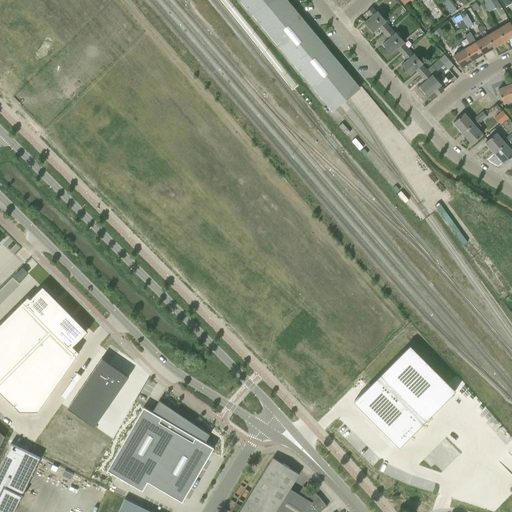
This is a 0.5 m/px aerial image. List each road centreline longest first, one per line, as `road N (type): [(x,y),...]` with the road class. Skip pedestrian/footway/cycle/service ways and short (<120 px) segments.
road 1 (tertiary): [(276,414),(1,132)]
road 2 (tertiary): [(0,197),(167,365),(262,427)]
road 3 (residential): [(422,123),(339,25)]
